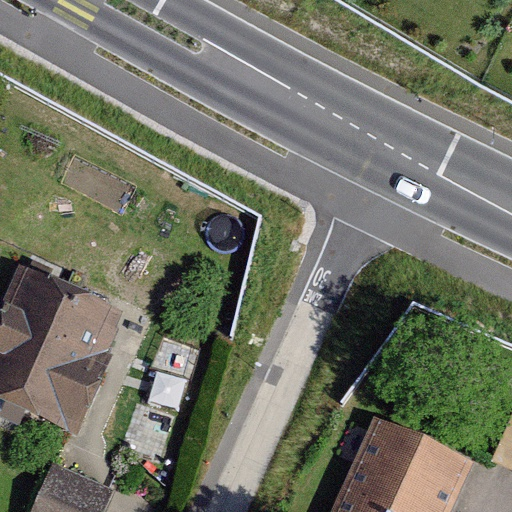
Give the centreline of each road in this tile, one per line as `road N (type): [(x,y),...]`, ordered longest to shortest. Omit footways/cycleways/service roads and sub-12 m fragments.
road 1 (residential): [(395,145),(231,511)]
road 2 (secondary): [(395,145),(113,0)]
road 3 (secondary): [(511,203),(395,145)]
